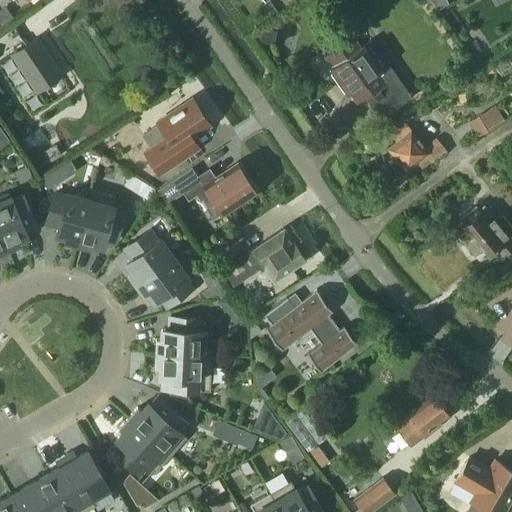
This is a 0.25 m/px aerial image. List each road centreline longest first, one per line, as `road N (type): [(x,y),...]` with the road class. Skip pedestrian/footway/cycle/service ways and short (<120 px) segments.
road 1 (unclassified): [(511,389),(417,320),(380,278),(179,0)]
road 2 (residential): [(0,307),(22,289),(64,281),(97,301),(117,331),(99,397),(0,448)]
